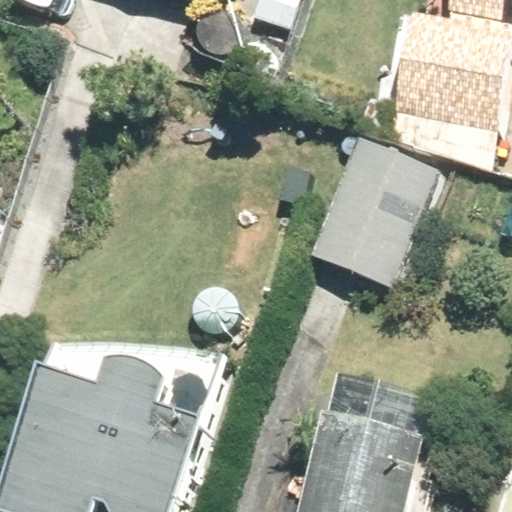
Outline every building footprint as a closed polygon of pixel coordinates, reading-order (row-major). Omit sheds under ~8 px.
[(0,0),(0,1),(71,31),(84,0),(0,0)] [(218,0),(249,10),(252,0),(218,0)] [(269,0),(262,27),(298,38),(307,0),(269,0)] [(359,0),(343,96),(409,108),(401,149),(503,180),(511,126),(511,0),(465,0),(460,32),(426,27),(430,0),(359,0)] [(363,133),(392,147),(406,119),(375,106),(363,133)] [(378,153),(329,270),(406,301),(455,184),(378,153)] [(60,390),(20,511),(199,511),(222,442),(181,427),(188,404),(173,389),(162,384),(152,383),(142,382),(131,385),(124,410),(60,390)] [(441,459),(452,421),(367,400),(357,438),(351,437),(331,511),(433,511),(447,461),(441,459)]
